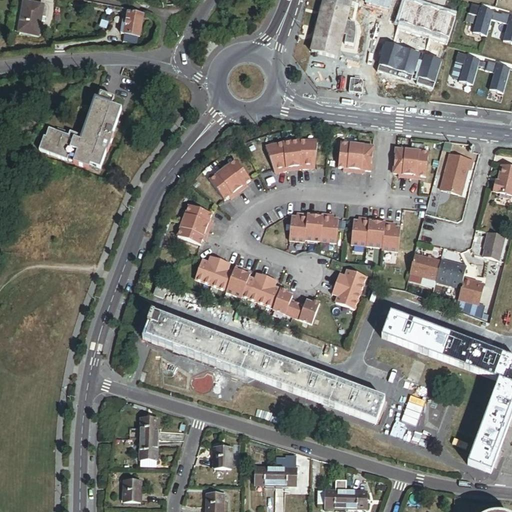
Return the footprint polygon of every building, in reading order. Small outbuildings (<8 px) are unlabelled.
[(351,0),(324,0),(323,7),(312,54),(338,60),(351,0)] [(456,16),(406,0),(403,0),(394,27),(447,44),(456,16)] [(21,34),(40,37),(45,6),(26,3),(21,34)] [(139,37),(143,37),(146,12),(141,11),(140,16),(133,15),(131,26),(128,26),(125,43),(138,45),(139,37)] [(492,14),(479,11),(472,37),(486,40),(492,14)] [(411,83),(421,55),(387,43),(378,72),(411,83)] [(434,90),(442,62),(424,57),(415,84),(434,90)] [(479,62),(466,59),(459,85),(473,89),(479,62)] [(498,65),(489,63),(486,73),(495,76),(498,65)] [(510,73),(496,69),(490,96),(503,99),(510,73)] [(84,98),(86,98),(88,91),(94,92),(95,90),(87,88),(84,98)] [(102,103),(104,95),(94,92),(88,91),(86,98),(84,98),(80,114),(82,115),(80,122),(78,121),(74,136),(63,133),(62,137),(48,134),(41,132),(39,140),(37,140),(33,152),(61,160),(62,157),(69,158),(68,162),(84,166),(85,162),(91,164),(97,166),(102,149),(103,149),(106,140),(104,140),(111,114),(108,114),(111,105),(102,103)] [(279,174),(287,173),(287,170),(303,168),(303,171),(311,170),(311,167),(315,167),(317,143),(299,141),(283,143),(266,150),(274,172),(279,171),(279,174)] [(341,145),(339,169),(344,170),(366,173),(371,173),(374,149),(341,145)] [(396,151),(393,175),(399,176),(421,178),(426,179),(429,155),(396,151)] [(461,196),(468,170),(470,171),(473,162),(450,156),(440,191),(461,196)] [(236,163),(210,182),(225,202),(251,182),(236,163)] [(511,197),(511,169),(501,167),(498,183),(496,182),(493,193),(511,197)] [(213,216),(190,208),(178,238),(201,247),(203,242),(211,221),(213,216)] [(310,217),(300,216),(300,219),(297,219),(292,218),(290,242),(307,244),(308,242),(321,243),(324,219),(310,217)] [(332,217),(324,216),(324,219),(321,243),(337,245),(339,221),(334,220),(331,220),(332,217)] [(214,223),(211,221),(203,242),(206,243),(214,223)] [(359,223),(354,222),(351,246),(367,248),(369,224),(369,222),(362,221),(362,223),(359,223)] [(382,250),(385,225),(369,224),(367,248),(382,250)] [(385,225),(382,250),(382,252),(397,253),(400,230),(395,229),(392,229),(392,226),(385,225)] [(506,238),(490,234),(486,250),(487,250),(485,259),(500,262),(506,238)] [(437,281),(442,263),(416,257),(411,274),(437,281)] [(209,265),(204,263),(197,282),(227,293),(234,274),(229,272),(231,266),(211,259),(209,265)] [(464,281),(467,270),(450,266),(450,264),(442,262),(442,263),(437,281),(437,283),(462,289),(464,281)] [(237,268),(236,271),(251,276),(252,273),(237,268)] [(251,276),(236,271),(234,274),(227,293),(243,299),(250,280),(251,276)] [(339,279),(334,294),(339,296),(338,298),(336,305),(355,312),(367,279),(348,272),(346,278),(345,281),(339,279)] [(255,282),(250,280),(243,299),(258,304),(268,280),(260,277),(258,283),(255,282)] [(275,282),(268,280),(258,304),(274,310),(281,291),(275,289),(273,288),(275,282)] [(478,307),(484,286),(464,281),(462,289),(457,310),(490,322),(492,311),(478,307)] [(164,300),(168,291),(158,287),(155,297),(164,300)] [(288,293),(281,291),(274,310),(274,312),(293,319),(298,305),(291,303),(293,298),(287,296),(288,293)] [(305,308),(298,305),(293,319),(313,326),(320,305),(313,303),(313,305),(307,303),(305,308)] [(385,402),(155,316),(151,327),(146,340),(376,425),(385,402)] [(499,383),(511,388),(511,386),(511,361),(390,316),(382,340),(499,383)] [(511,419),(511,387),(511,388),(499,383),(468,466),(491,475),(511,419)] [(141,441),(158,442),(159,421),(142,420),(141,441)] [(157,463),(158,442),(141,441),(140,463),(157,463)] [(232,450),(215,450),(215,471),(231,472),(232,450)] [(255,487),(276,488),(277,471),(255,470),(255,487)] [(277,471),(276,488),(297,488),(297,471),(277,471)] [(141,484),(125,484),(125,505),(141,505),(141,484)] [(347,494),(347,484),(338,484),(338,494),(347,494)] [(326,511),(347,511),(347,494),(338,494),(326,493),(326,506),(326,511)] [(347,494),(347,511),(367,511),(367,494),(347,494)] [(224,511),(224,497),(208,497),(207,511),(224,511)]
